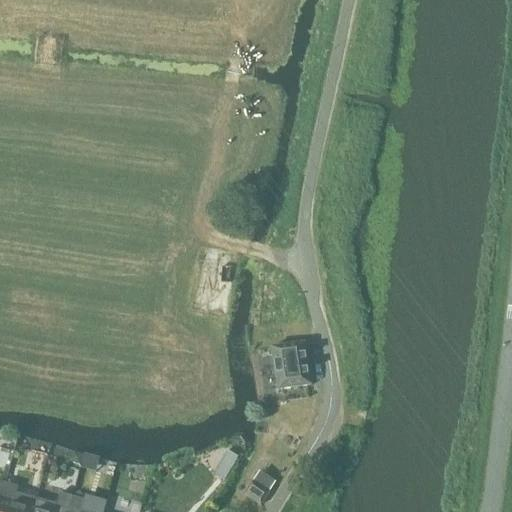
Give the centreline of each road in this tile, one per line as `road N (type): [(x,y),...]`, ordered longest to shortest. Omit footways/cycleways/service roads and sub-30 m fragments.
road 1 (residential): [(275,511),(328,430),(337,388),(302,250),(347,0)]
road 2 (track): [(234,0),(237,58),(205,214),(208,234),(305,264)]
road 3 (unclassified): [(483,511),(511,294)]
